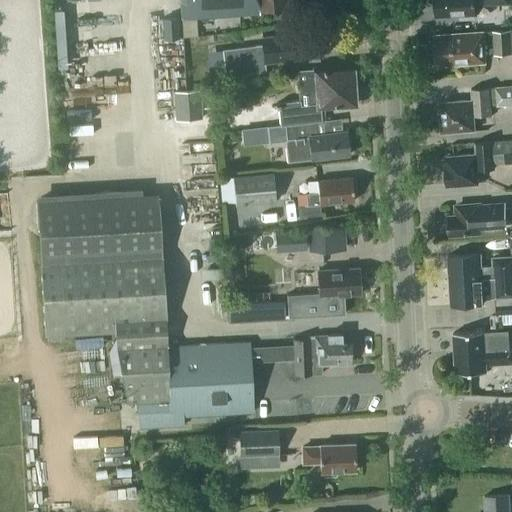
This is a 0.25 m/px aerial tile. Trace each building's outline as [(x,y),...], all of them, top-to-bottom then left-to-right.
[(286,7),(285,0),(179,0),(181,18),(239,15),(258,14),(258,9),(286,7)] [(509,0),(435,0),(436,16),(461,15),(463,17),(469,17),(472,15),(476,15),(476,5),(510,3),(509,0)] [(179,37),(178,17),(163,18),(164,38),(179,37)] [(511,29),(483,31),(435,34),(437,65),(485,62),(485,53),(494,52),(494,55),(511,53),(511,29)] [(264,72),(263,62),(298,57),(295,32),(260,37),(262,48),(223,52),(226,76),(264,72)] [(324,106),(333,106),(355,104),(352,66),(312,69),(313,70),(296,71),(299,100),(277,102),(279,125),(305,122),(316,121),(325,120),(324,106)] [(441,104),(442,115),(439,116),(440,125),(443,125),(443,129),(461,128),(461,130),(475,129),(474,116),(491,115),(491,105),(511,103),(511,85),(471,88),(472,99),(456,100),(456,103),(441,104)] [(317,134),(316,121),(305,122),(279,125),(277,126),(266,127),(268,144),(285,142),(287,163),(312,159),(349,155),(346,130),(317,134)] [(511,162),(511,138),(493,140),(495,164),(511,162)] [(446,184),(464,183),(464,185),(478,184),(477,169),(495,167),(493,141),(474,142),(475,152),(458,154),(459,156),(446,157),(446,166),(445,166),(446,184)] [(276,201),(273,172),(220,177),(222,202),(235,201),(236,205),(276,201)] [(318,192),(295,194),(296,206),(297,206),(298,217),(321,215),(320,204),(353,201),(351,177),(317,180),(318,192)] [(185,425),(184,417),(254,412),(251,361),(294,359),(294,344),(251,346),(250,340),(167,344),(158,193),(37,200),(45,336),(115,333),(116,346),(127,402),(135,402),(140,428),(185,425)] [(480,204),(480,203),(456,205),(457,215),(448,216),(450,234),(482,231),(481,220),(511,217),(511,206),(504,207),(504,202),(480,204)] [(344,249),(343,225),(307,227),(309,251),(344,249)] [(306,250),(305,230),(275,231),(276,251),(306,250)] [(483,303),(483,298),(511,296),(511,255),(491,257),(492,264),(481,265),(480,253),(448,255),(451,305),(483,303)] [(359,268),(317,270),(319,297),(343,296),(343,294),(360,293),(359,268)] [(501,314),(511,313),(511,299),(500,301),(501,314)] [(245,315),(244,301),(230,302),(231,316),(245,315)] [(456,373),(487,371),(486,364),(511,362),(511,349),(511,350),(510,331),(484,332),(484,330),(453,332),(456,373)] [(320,363),(351,363),(351,343),(341,344),(341,334),(328,334),(328,335),(316,335),(316,336),(309,336),(309,338),(294,339),(294,344),(294,359),(294,375),(320,375),(320,363)] [(124,411),(93,413),(93,424),(80,425),(80,414),(56,416),(58,447),(126,443),(124,411)] [(279,467),(278,429),(239,430),(241,468),(279,467)] [(336,476),(338,471),(355,470),(354,444),(318,445),(318,447),(302,447),(303,462),(319,461),(319,471),(324,471),(327,476),(336,476)] [(130,472),(130,446),(102,446),(101,472),(130,472)] [(509,511),(508,494),(485,495),(485,511),(509,511)]
